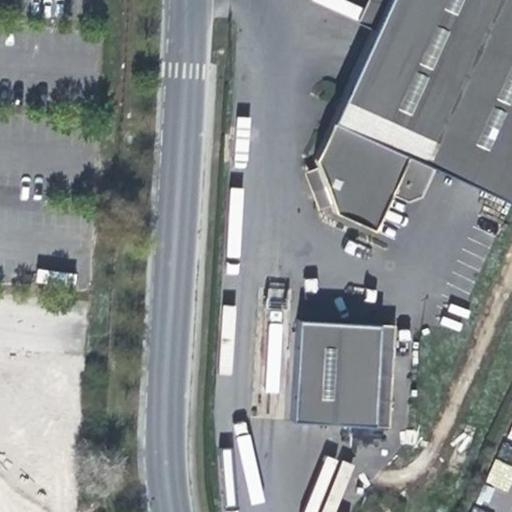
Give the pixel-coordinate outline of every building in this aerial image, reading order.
[(409,188),(488,225),(511,173),(511,0),(370,0),(352,39),(292,169),(296,177),(309,215),(312,222),(352,240),(369,204),(387,212),(401,207),(409,188)] [(370,0),(349,0),(335,32),(352,39),(370,0)] [(296,219),(309,215),(296,177),(283,182),(296,219)] [(351,436),(358,334),(275,329),(268,430),(351,436)] [(373,335),(358,334),(351,436),(366,437),(373,335)]
